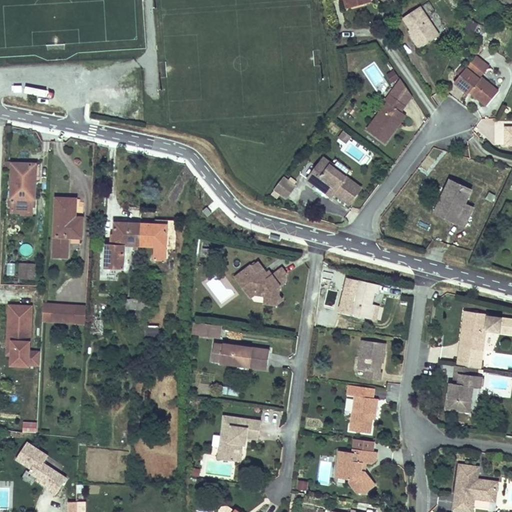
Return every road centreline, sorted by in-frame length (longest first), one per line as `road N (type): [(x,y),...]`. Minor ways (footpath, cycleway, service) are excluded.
road 1 (residential): [(349,241),(245,208),(188,154),(0,110)]
road 2 (residential): [(428,264),(409,405),(423,511)]
road 3 (residential): [(349,241),(424,137),(450,120)]
